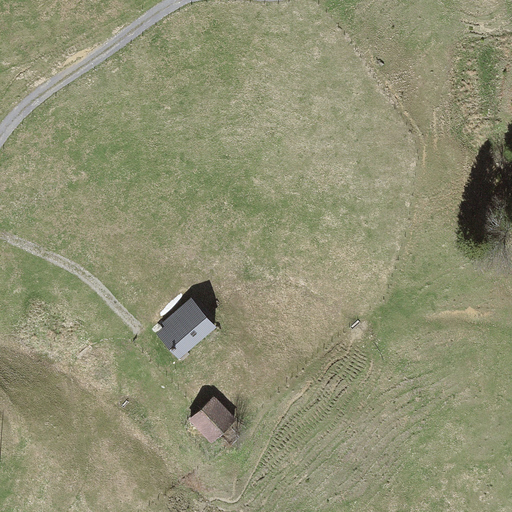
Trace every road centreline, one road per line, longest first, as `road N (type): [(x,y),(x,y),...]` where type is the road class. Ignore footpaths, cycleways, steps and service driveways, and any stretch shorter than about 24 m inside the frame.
road 1 (track): [(190,0),(61,74),(0,133)]
road 2 (track): [(0,240),(67,273),(177,288)]
